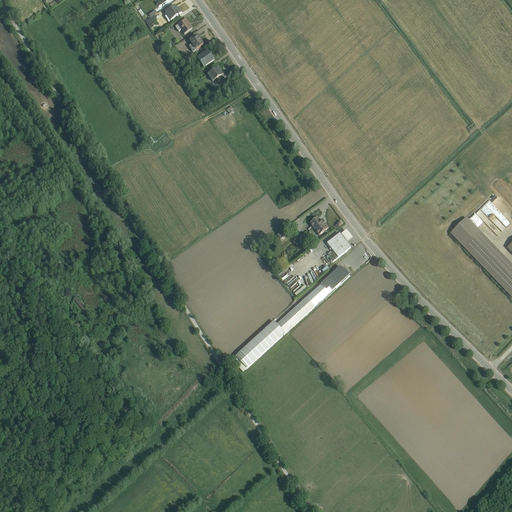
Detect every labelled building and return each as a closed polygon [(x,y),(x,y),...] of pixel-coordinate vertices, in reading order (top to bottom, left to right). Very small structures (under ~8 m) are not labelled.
[(173,7),(164,13),(166,16),(165,17),(168,22),(170,21),(170,22),(179,15),(182,13),(178,8),(175,10),(173,7)] [(154,14),(150,17),(145,21),(146,21),(148,24),(156,19),(156,16),(155,15),(154,14)] [(186,20),(176,27),(179,32),(181,31),(184,35),(192,29),(186,20)] [(192,44),(189,46),(193,52),(203,45),(197,36),(189,41),(192,44)] [(208,51),(197,58),(204,67),(214,60),(208,51)] [(218,67),(207,74),(212,82),(214,80),(216,83),(221,80),(219,77),(223,74),(218,67)] [(471,125),(467,129),(470,133),(476,127),(473,124),(471,125)] [(504,219),(509,215),(493,197),(473,214),(492,237),(508,223),(504,219)] [(318,218),(310,224),(312,227),(319,236),(328,228),(325,224),(323,225),(318,218)] [(511,265),(467,218),(450,234),(511,298),(511,265)] [(295,221),(277,234),(278,235),(277,235),(280,239),(294,229),(298,226),(295,221)] [(340,235),(327,245),(333,253),(328,257),(333,263),(351,249),(340,235)] [(318,259),(325,251),(322,248),(315,256),(318,259)] [(289,268),(292,273),(301,268),(298,263),(289,268)] [(235,357),(247,370),(344,281),(339,275),(344,271),(340,268),(277,326),(274,322),(235,357)] [(339,275),(344,281),(350,276),(345,270),(344,271),(339,275)] [(293,296),(305,291),(303,288),(299,289),(299,288),(291,292),(293,296)] [(77,296),(73,299),(86,312),(89,310),(77,296)] [(247,370),(235,357),(232,361),(243,373),(247,370)]
